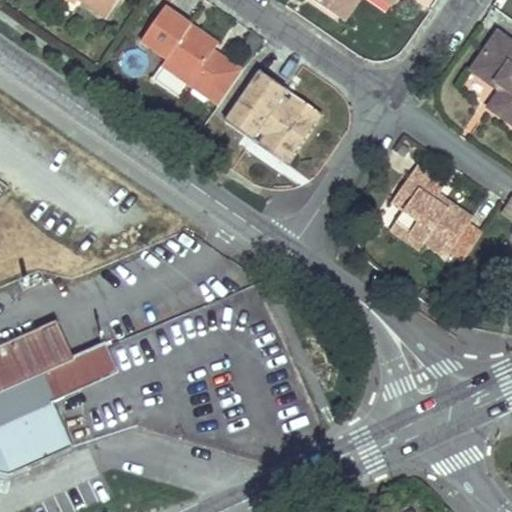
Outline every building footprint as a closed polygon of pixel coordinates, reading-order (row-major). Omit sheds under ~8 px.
[(62,0),(72,6),(76,0),(77,0),(105,18),(117,0),(62,0)] [(309,0),(338,20),(350,0),(309,0)] [(359,0),(350,0),(338,20),(344,24),(359,0)] [(189,27),(163,7),(138,42),(164,60),(160,66),(217,106),(242,70),(213,51),(185,32),(189,27)] [(216,45),(189,27),(185,32),(213,51),(216,45)] [(511,46),(496,35),(471,72),(499,92),(488,109),(511,125),(511,46)] [(285,92),(257,73),(227,116),(255,135),(257,131),(263,135),(257,146),(279,161),(289,147),(298,152),(312,132),(303,126),(313,111),(295,99),(291,104),(282,97),(285,92)] [(303,126),(312,132),(322,118),(313,111),(303,126)] [(255,135),(227,116),(223,123),(250,141),(255,135)] [(289,147),(279,161),(288,167),(298,152),(289,147)] [(444,186),(416,167),(391,204),(402,212),(394,225),(423,244),(446,259),(450,253),(459,260),(478,233),(468,226),(472,221),(451,206),(446,214),(432,204),(437,197),(444,186)] [(451,206),(437,197),(432,204),(446,214),(451,206)] [(511,217),(511,202),(505,198),(496,214),(509,222),(511,217)] [(423,244),(394,225),(389,232),(418,251),(423,244)] [(57,320),(35,330),(52,369),(75,359),(57,320)] [(0,479),(72,447),(52,402),(64,397),(52,369),(35,330),(0,345),(0,479)] [(52,369),(64,397),(119,373),(107,345),(75,359),(52,369)]
